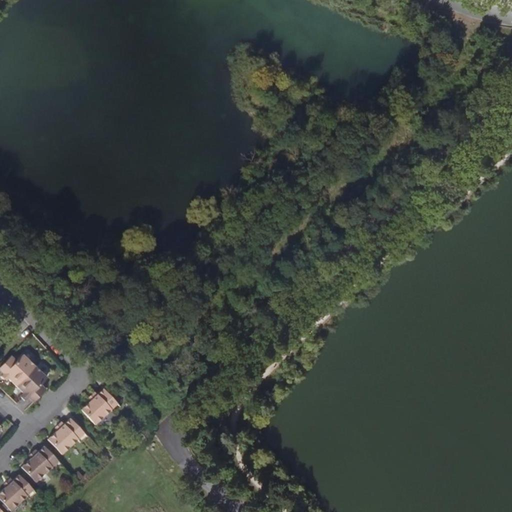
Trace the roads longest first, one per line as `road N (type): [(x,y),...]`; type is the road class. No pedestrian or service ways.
road 1 (residential): [(511,104),(176,422),(181,457),(237,511)]
road 2 (residential): [(0,279),(90,367),(33,428)]
